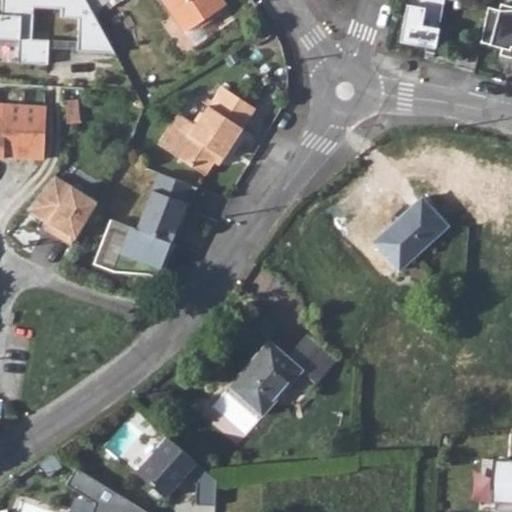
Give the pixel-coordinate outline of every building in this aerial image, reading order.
[(3,0),(3,13),(0,13),(0,38),(20,39),(19,62),(49,64),(50,42),(33,41),(34,9),(63,11),(63,19),(80,20),(79,53),(116,55),(85,0),(3,0)] [(164,0),(186,32),(226,5),(222,0),(164,0)] [(407,0),(400,42),(435,48),(443,0),(452,0),(462,2),(462,0),(407,0)] [(499,9),(488,6),(481,36),(503,42),(504,39),(511,41),(508,51),(511,52),(511,6),(501,3),(499,9)] [(158,143),(205,174),(214,161),(219,154),(223,157),(243,128),(240,126),(253,106),(226,88),(213,108),(208,105),(203,113),(200,111),(192,123),(178,113),(158,143)] [(64,99),(65,124),(88,122),(85,97),(64,99)] [(45,106),(0,102),(0,157),(43,159),(45,106)] [(214,161),(218,164),(223,157),(219,154),(214,161)] [(138,230),(172,243),(180,223),(184,212),(187,214),(197,186),(159,172),(138,230)] [(45,228),(73,244),(98,201),(54,177),(27,209),(49,221),(45,228)] [(422,197),(373,241),(399,270),(447,226),(422,197)] [(138,230),(112,220),(96,263),(114,270),(149,274),(158,276),(164,259),(167,259),(174,243),(172,243),(138,230)] [(511,330),(474,329),(473,357),(511,358),(511,330)] [(302,370),(316,382),(335,360),(308,335),(288,358),(302,370)] [(230,385),(264,415),(302,370),(288,358),(268,340),(230,385)] [(493,510),(511,511),(511,428),(511,429),(509,459),(497,458),(494,501),(493,510)] [(135,468),(164,494),(185,471),(197,482),(198,499),(218,499),(217,479),(166,434),(135,468)] [(151,511),(76,467),(66,484),(98,501),(93,511),(151,511)]
